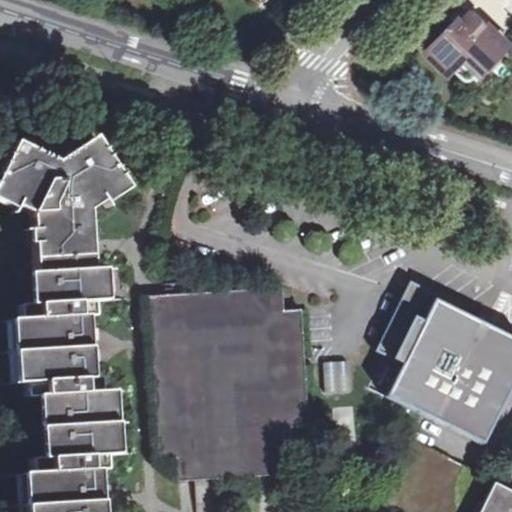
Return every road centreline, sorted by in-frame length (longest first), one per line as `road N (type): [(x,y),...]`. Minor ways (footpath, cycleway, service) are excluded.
road 1 (residential): [(291,97),(0,4)]
road 2 (residential): [(511,171),(291,97)]
road 3 (residential): [(291,97),(372,0)]
